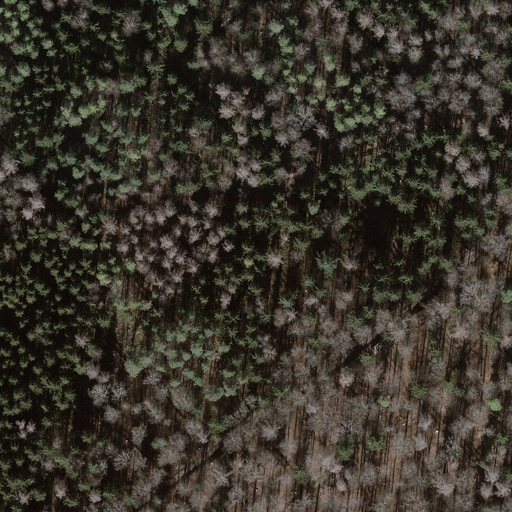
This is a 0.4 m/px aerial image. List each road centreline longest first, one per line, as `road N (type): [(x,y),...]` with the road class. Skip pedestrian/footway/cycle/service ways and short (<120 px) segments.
road 1 (track): [(0,227),(113,202),(299,177),(352,150),(511,113)]
road 2 (track): [(511,233),(118,511)]
road 3 (track): [(245,0),(150,81),(0,189)]
